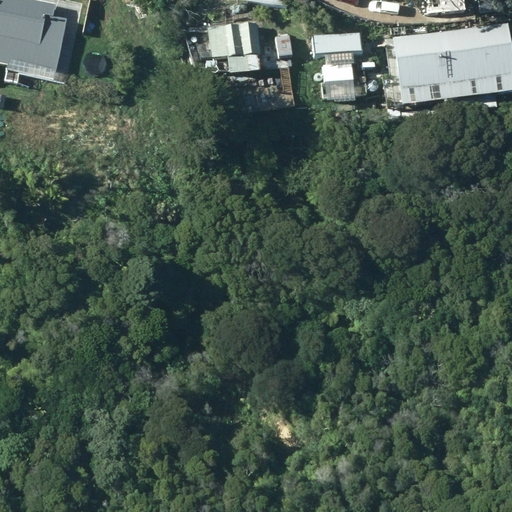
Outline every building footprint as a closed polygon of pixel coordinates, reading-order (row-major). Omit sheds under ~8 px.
[(0,0),(0,62),(8,64),(7,69),(54,79),(67,16),(54,13),(55,5),(33,0),(0,0)] [(258,21),(208,26),(211,57),(228,56),(229,73),(262,70),(258,21)] [(511,52),(508,23),(392,39),(402,106),(511,90),(511,52)] [(362,35),(318,41),(320,55),(327,54),(333,98),(360,94),(353,50),(364,49),(362,35)] [(292,53),(290,38),(276,39),(278,55),(292,53)] [(259,93),(242,94),(242,108),(259,109),(259,93)] [(47,114),(0,113),(0,138),(47,139),(47,114)]
